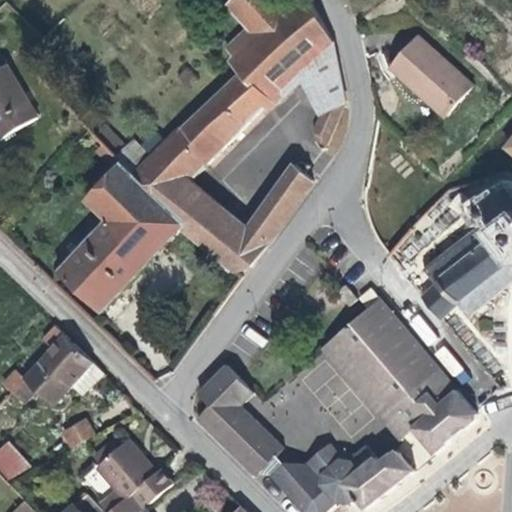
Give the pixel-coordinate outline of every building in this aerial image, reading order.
[(283,90),(334,41),(311,0),(300,0),(285,11),(274,0),(233,0),(227,6),(247,29),(226,48),(234,57),(230,61),(240,71),(167,141),(134,173),(189,223),(186,226),(244,276),(312,179),(307,174),(311,168),(304,162),(300,168),(294,163),(250,224),(245,230),(189,185),(194,180),(264,108),(272,108),(286,94),(283,90)] [(423,87),(451,113),(477,89),(422,35),(392,65),(419,90),(423,87)] [(317,142),(326,148),(346,104),(334,41),(283,90),(286,94),(272,108),(264,108),(270,114),(303,82),(320,117),(313,130),(317,142)] [(8,64),(0,68),(0,134),(3,139),(39,118),(8,64)] [(423,87),(419,90),(447,117),(451,113),(423,87)] [(106,124),(96,133),(107,145),(125,163),(134,173),(167,141),(156,130),(140,144),(135,138),(128,146),(106,124)] [(125,163),(107,145),(100,152),(112,163),(95,181),(101,187),(125,163)] [(134,173),(125,163),(101,187),(89,201),(109,222),(60,274),(104,314),(186,226),(189,223),(134,173)] [(194,180),(189,185),(245,230),(250,224),(194,180)] [(511,183),(509,189),(486,206),(479,205),(477,214),(486,215),(490,220),(429,268),(442,283),(462,303),(474,316),(511,286),(511,183)] [(462,303),(442,283),(425,297),(442,319),(462,303)] [(368,310),(383,299),(374,288),(360,300),(368,310)] [(434,413),(460,392),(383,299),(323,349),(400,441),(414,430),(434,413)] [(54,346),(66,333),(56,325),(44,337),(54,346)] [(251,325),(242,334),(256,351),(266,342),(251,325)] [(54,346),(27,377),(41,390),(57,404),(90,370),(100,379),(107,373),(66,333),(54,346)] [(244,406),(256,394),(228,365),(200,392),(214,406),(203,416),(259,476),(260,475),(280,456),(286,449),(244,406)] [(3,382),(13,391),(27,377),(17,367),(3,382)] [(27,377),(13,391),(27,404),(41,390),(27,377)] [(421,436),(440,455),(479,424),(480,417),(460,392),(434,413),(414,430),(421,436)] [(72,450),(96,433),(85,417),(60,433),(72,450)] [(126,501),(113,511),(140,511),(176,482),(163,468),(159,472),(130,439),(98,468),(126,501)] [(32,463),(9,441),(0,449),(0,463),(11,475),(32,463)] [(358,501),(366,511),(418,472),(412,465),(415,463),(408,455),(405,457),(398,449),(382,461),(368,445),(358,453),(340,451),(331,442),(319,453),(331,468),(322,475),(325,488),(330,495),(310,511),(329,511),(339,504),(354,504),(358,501)] [(331,468),(319,453),(307,463),(286,464),(280,456),(260,475),(273,474),(306,511),(310,511),(330,495),(325,488),(322,475),(331,468)] [(98,511),(101,511),(105,509),(89,493),(84,498),(89,503),(98,511)] [(89,503),(84,498),(76,504),(82,510),(89,503)] [(40,511),(33,505),(29,501),(17,511),(84,511),(82,510),(76,504),(67,511),(40,511)]
